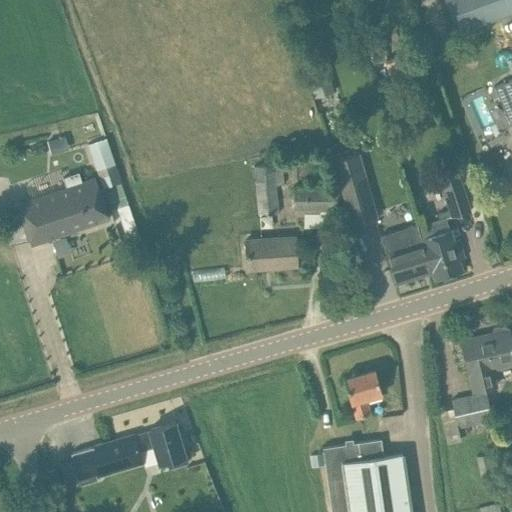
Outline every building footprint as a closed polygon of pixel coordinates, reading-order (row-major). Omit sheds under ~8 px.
[(511,0),(445,0),(457,33),(511,12),(511,0)] [(411,36),(421,33),(419,25),(408,28),(411,36)] [(374,64),(388,60),(381,32),(365,36),(374,64)] [(334,92),(326,62),(305,68),(314,97),(334,92)] [(511,78),(495,86),(511,126),(511,78)] [(427,93),(423,92),(424,86),(410,84),(408,99),(425,102),(427,93)] [(50,154),(68,149),(65,136),(47,140),(50,154)] [(106,137),(88,143),(102,187),(121,181),(106,137)] [(357,152),(333,159),(351,224),(375,217),(357,152)] [(277,188),(285,188),(283,163),(253,165),(257,213),(279,211),(277,188)] [(439,218),(418,226),(422,240),(432,273),(434,279),(462,270),(458,259),(464,257),(458,238),(452,239),(446,218),(471,210),(458,171),(437,178),(447,210),(438,213),(439,218)] [(333,209),(333,172),(316,172),(316,186),(293,186),(293,210),(303,210),(303,227),(336,228),(336,209),(333,209)] [(108,217),(102,199),(95,177),(81,182),(77,173),(64,177),(67,187),(0,209),(0,212),(10,244),(29,238),(31,243),(108,217)] [(416,223),(380,235),(382,243),(395,284),(432,272),(416,223)] [(296,265),(295,245),(294,235),(245,238),(247,268),(296,265)] [(486,335),(461,341),(472,390),(496,385),(492,367),(511,361),(511,345),(508,327),(503,324),(494,326),(491,331),(493,336),(486,337),(486,335)] [(381,392),(380,387),(374,368),(343,377),(355,418),(370,414),(366,397),(381,392)] [(451,401),(457,427),(492,419),(486,393),(451,401)] [(187,463),(184,453),(181,440),(175,421),(148,429),(149,430),(134,435),(133,433),(92,445),(93,448),(73,454),(81,480),(122,468),(123,472),(143,465),(139,448),(152,444),(158,461),(165,459),(168,468),(187,463)] [(331,511),(410,511),(402,453),(382,456),(380,439),(322,447),(331,511)] [(320,465),(323,464),(322,453),(318,454),(310,455),(312,466),(320,465)] [(495,477),(490,453),(477,455),(481,480),(495,477)] [(476,511),(500,511),(499,503),(476,508),(476,511)]
